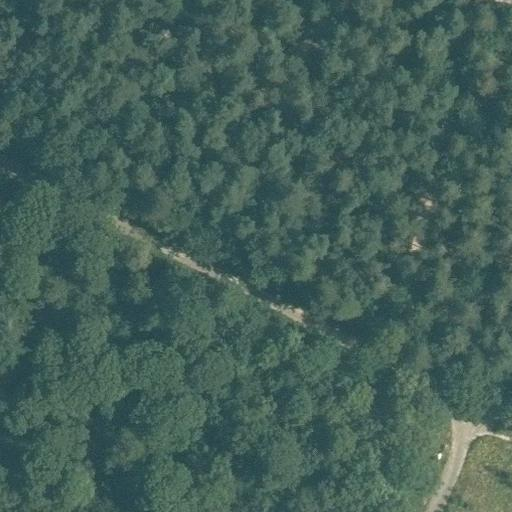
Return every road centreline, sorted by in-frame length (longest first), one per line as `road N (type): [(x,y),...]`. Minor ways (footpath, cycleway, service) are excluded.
road 1 (unclassified): [(436,511),(479,414),(0,157)]
road 2 (track): [(469,0),(394,368)]
